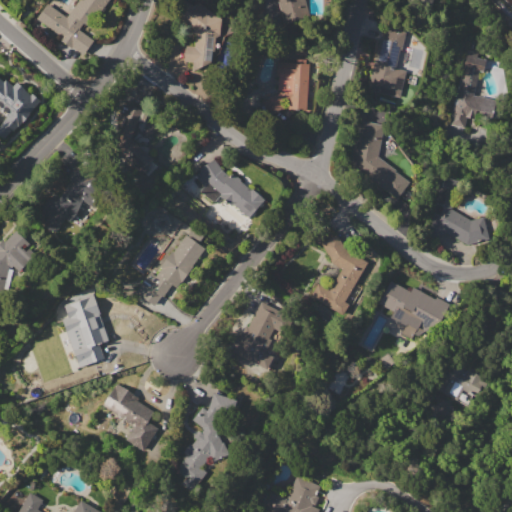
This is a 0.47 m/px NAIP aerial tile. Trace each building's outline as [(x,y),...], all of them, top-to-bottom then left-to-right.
[(47,3),(65,17),(77,0),(108,0),(99,14),(95,11),(85,25),(83,23),(78,30),(93,41),(82,56),(34,20),(47,3)] [(220,18),(219,36),(215,36),(214,51),(211,51),(211,63),(191,71),(192,63),(185,62),(184,74),(168,73),(170,42),(186,43),(186,46),(194,46),(195,34),(187,28),(190,24),(170,10),(177,0),(185,0),(193,6),(197,1),(220,18)] [(305,0),(308,9),(282,17),(276,0),(305,0)] [(381,25),(405,30),(396,68),(405,70),(400,97),(367,90),(381,25)] [(467,50),(476,52),(475,57),(486,60),(483,72),(479,71),(473,95),(476,96),(476,95),(496,99),(491,119),(474,115),(473,119),(466,117),(464,128),(449,125),(467,50)] [(276,61),(291,62),(291,63),(308,64),(305,111),(275,109),(278,73),(276,73),(276,61)] [(0,79),(3,82),(7,77),(14,83),(24,71),(40,84),(33,93),(40,99),(21,123),(0,105),(0,79)] [(141,110),(130,137),(153,160),(139,174),(120,155),(108,150),(121,118),(117,116),(122,103),(141,110)] [(360,120),(384,125),(378,155),(397,170),(380,193),(345,165),(352,156),(360,120)] [(222,170),(230,177),(232,175),(250,190),(251,188),(264,200),(246,218),(231,204),(229,206),(215,193),(217,192),(208,183),(204,186),(195,175),(199,172),(197,169),(213,158),(222,170)] [(78,167),(108,189),(94,209),(82,200),(76,214),(67,222),(50,210),(67,186),(69,187),(73,182),(69,179),(78,167)] [(442,176),(459,181),(457,189),(455,188),(449,208),(469,220),(483,216),(489,239),(466,245),(459,240),(446,233),(431,236),(429,224),(430,223),(429,218),(442,176)] [(0,242),(2,240),(4,242),(15,230),(29,243),(23,249),(25,251),(28,248),(35,255),(19,271),(10,263),(9,264),(6,275),(0,296),(0,242)] [(186,234),(204,249),(174,286),(172,285),(163,297),(161,295),(153,305),(142,297),(142,298),(134,292),(150,272),(155,276),(161,268),(158,266),(171,251),(172,252),(186,234)] [(336,234),(346,250),(345,251),(351,255),(352,253),(367,262),(343,301),(348,304),(341,316),(309,296),(317,283),(328,289),(341,269),(330,262),(331,261),(329,260),(330,258),(321,244),(336,234)] [(389,281),(407,291),(409,286),(446,307),(437,321),(427,315),(421,326),(377,301),(389,281)] [(64,305),(92,295),(99,314),(97,314),(106,341),(99,343),(104,358),(82,365),(78,353),(84,351),(73,319),(69,320),(64,305)] [(271,342),(243,327),(230,351),(258,366),(271,342)] [(465,406),(434,389),(452,357),(487,376),(478,392),(474,390),(465,406)] [(153,411),(147,421),(157,427),(143,450),(131,443),(125,439),(133,426),(102,406),(116,384),(138,398),(136,401),(153,411)] [(206,411),(208,408),(208,407),(213,392),(236,400),(231,415),(219,411),(213,417),(211,420),(216,425),(214,427),(218,431),(218,433),(221,442),(224,441),(228,454),(212,459),(209,453),(199,467),(205,472),(190,492),(179,484),(184,478),(174,470),(187,452),(184,450),(189,443),(191,444),(195,439),(194,439),(199,432),(200,432),(201,431),(203,428),(192,419),(201,407),(206,411)] [(260,511),(270,491),(285,498),(296,475),(319,487),(316,494),(319,496),(314,507),(318,509),(317,511),(260,511)] [(17,511),(29,492),(42,500),(37,509),(42,511),(71,511),(79,500),(99,511),(17,511)]
